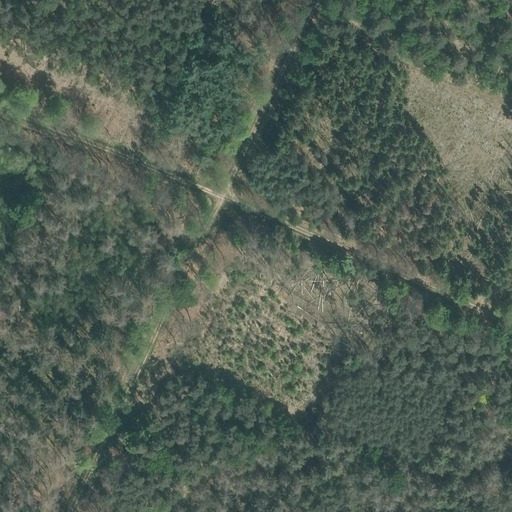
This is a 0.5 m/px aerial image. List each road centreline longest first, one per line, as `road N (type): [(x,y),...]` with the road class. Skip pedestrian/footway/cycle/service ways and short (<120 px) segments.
road 1 (track): [(310,0),(62,511)]
road 2 (track): [(216,200),(0,111)]
